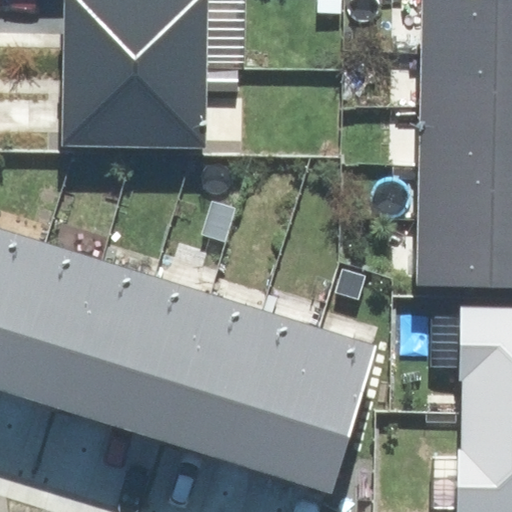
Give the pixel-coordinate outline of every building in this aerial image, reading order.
[(206,57),(206,0),(68,0),(68,56),(206,57)] [(511,0),(421,0),(421,45),(511,45),(511,0)] [(511,45),(421,45),(421,101),(511,101),(511,45)] [(205,135),(206,57),(68,56),(67,134),(205,135)] [(511,101),(421,101),(421,158),(511,158),(511,101)] [(511,158),(421,158),(421,214),(511,214),(511,158)] [(511,214),(421,214),(421,271),(511,271),(511,214)] [(0,374),(3,375),(50,232),(0,215),(0,374)] [(3,375),(58,393),(105,249),(50,232),(3,375)] [(58,393),(113,411),(159,267),(105,249),(58,393)] [(113,411),(167,428),(214,284),(159,267),(113,411)] [(511,282),(457,280),(446,489),(511,492),(511,282)] [(167,428),(222,446),(269,302),(214,284),(167,428)] [(222,446),(277,464),(324,320),(269,302),(222,446)] [(277,464),(331,481),(378,338),(324,320),(277,464)]
